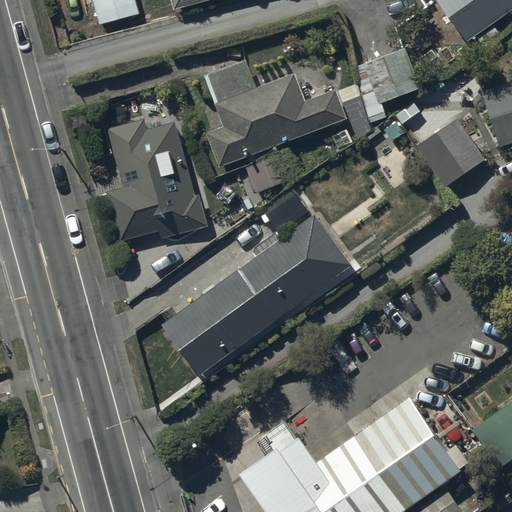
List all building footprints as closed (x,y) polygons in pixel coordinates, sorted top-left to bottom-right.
[(140,3),(139,0),(96,0),(101,15),(140,3)] [(511,0),(445,0),(470,34),(511,3),(511,0)] [(422,84),(408,43),(358,59),(372,101),(422,84)] [(347,116),(336,86),(305,98),(295,70),(258,83),(248,56),(206,71),(225,123),(209,128),(221,162),(347,116)] [(511,75),(486,85),(502,142),(511,138),(511,75)] [(163,234),(209,221),(213,220),(203,188),(199,189),(178,117),(149,125),(146,114),(108,125),(125,181),(107,186),(122,236),(160,225),(163,234)] [(458,116),(420,141),(449,184),(486,158),(458,116)] [(286,178),(275,151),(248,162),(258,189),(286,178)] [(354,258),(318,208),(164,320),(200,370),(354,258)] [(463,464),(413,392),(320,456),(301,430),(284,443),(281,439),(241,465),(274,511),(466,511),(443,479),(463,464)] [(511,396),(476,420),(504,460),(511,453),(511,396)]
